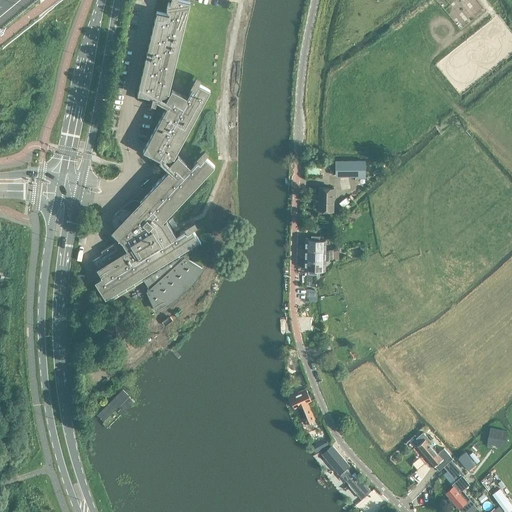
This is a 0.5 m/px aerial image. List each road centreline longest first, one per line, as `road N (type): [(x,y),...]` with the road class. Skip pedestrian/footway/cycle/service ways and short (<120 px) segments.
road 1 (unclassified): [(314,0),(301,68),(294,319),(335,434),(404,511)]
road 2 (primary): [(92,511),(68,431),(63,348),(78,194)]
road 3 (primary): [(52,223),(41,302),(43,375),(78,511)]
road 4 (tertiary): [(81,181),(116,0)]
road 5 (tertiary): [(101,0),(62,178)]
road 6 (track): [(402,379),(366,337),(303,356)]
